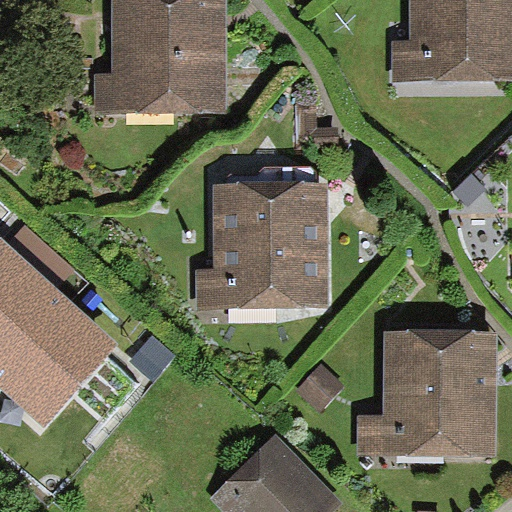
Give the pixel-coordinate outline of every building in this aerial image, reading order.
[(472,89),(504,88),(501,0),(408,0),(410,67),(472,65),(472,89)] [(185,121),(217,121),(213,10),(121,12),(123,100),(185,98),(185,121)] [(167,207),(170,257),(204,255),(202,205),(167,207)] [(196,311),(311,311),(311,206),(219,206),(219,291),(196,291),(196,311)] [(0,377),(38,416),(88,366),(0,278),(0,377)] [(365,484),(486,478),(480,346),(384,350),(388,439),(363,440),(365,484)] [(235,511),(316,511),(321,508),(270,454),(223,498),(235,511)]
